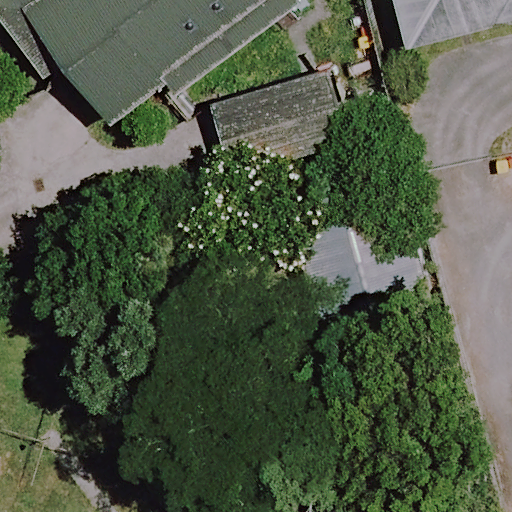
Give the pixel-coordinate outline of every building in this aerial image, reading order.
[(290,0),(25,0),(2,15),(41,76),(83,144),(297,10),(290,0)] [(511,0),(410,0),(421,42),(511,18),(511,0)] [(377,135),(357,64),(215,102),(235,174),(377,135)] [(419,289),(388,177),(288,205),(319,317),(419,289)] [(480,511),(475,495),(414,511),(480,511)]
